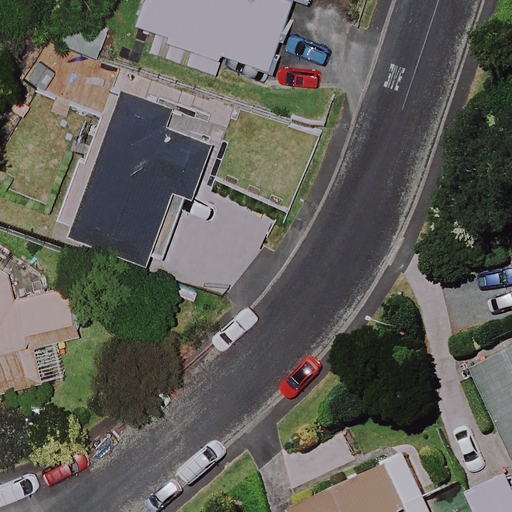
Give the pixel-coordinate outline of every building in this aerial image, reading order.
[(147,0),(142,16),(161,23),(152,49),(217,71),(226,45),(275,61),(295,0),(147,0)] [(107,30),(68,15),(57,42),(97,57),(107,30)] [(176,109),(125,91),(78,232),(157,259),(181,189),(194,194),(211,145),(169,131),(176,109)] [(0,389),(45,379),(36,343),(82,332),(70,281),(33,290),(27,264),(0,269),(0,389)] [(511,323),(511,269),(441,290),(456,340),(511,323)] [(511,351),(473,369),(511,453),(511,351)] [(427,496),(407,456),(296,511),(410,511),(408,506),(427,496)] [(511,511),(511,480),(509,475),(468,494),(477,511),(511,511)]
